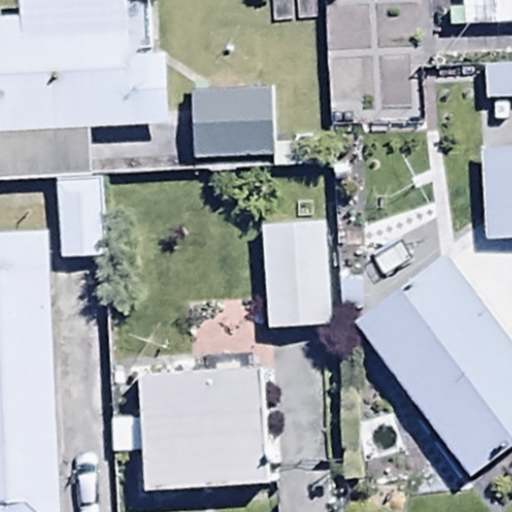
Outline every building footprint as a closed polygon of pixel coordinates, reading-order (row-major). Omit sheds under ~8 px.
[(0,188),(57,187),(59,264),(100,262),(97,180),(170,178),(166,62),(127,64),(124,0),(19,0),(21,25),(0,25),(0,188)] [(511,30),(511,0),(459,0),(459,13),(449,13),(449,31),(511,30)] [(189,61),(188,135),(266,136),(267,62),(189,61)] [(511,119),(482,120),(484,205),(511,204),(511,119)] [(327,186),(258,186),(259,301),(328,300),(327,186)] [(511,402),(511,320),(438,218),(350,282),(464,438),(511,402)] [(0,511),(57,511),(46,241),(0,243),(0,511)] [(138,372),(145,498),(268,491),(261,366),(138,372)]
